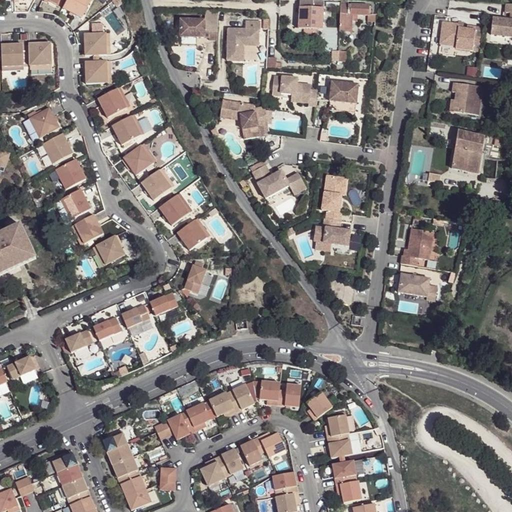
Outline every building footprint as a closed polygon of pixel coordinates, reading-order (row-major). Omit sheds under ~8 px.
[(91,0),(66,0),(63,7),(83,16),(91,0)] [(300,7),(324,8),(324,1),(300,0),(300,7)] [(340,1),(339,9),(338,31),(351,32),(352,14),(350,14),(351,2),(340,1)] [(369,6),(369,5),(351,2),(350,14),(352,14),(369,15),(369,6)] [(505,21),(493,20),(491,37),(511,38),(511,6),(506,5),(505,14),(511,15),(510,22),(505,21)] [(318,30),(323,30),(324,8),(300,7),(299,29),(304,29),(318,30)] [(209,40),(216,41),(217,11),(197,11),(197,20),(172,20),(172,37),(209,38),(209,40)] [(461,18),(444,16),(442,39),(458,40),(458,43),(475,45),(477,23),(465,22),(461,22),(461,18)] [(227,44),(227,61),(242,61),(243,46),(258,46),(258,31),(260,31),(260,22),(245,22),(245,30),(228,29),(227,41),(230,41),(230,44),(227,44)] [(105,34),(83,35),(84,56),(92,56),(93,56),(98,56),(107,55),(109,55),(109,45),(105,45),(105,34)] [(30,45),(31,70),(53,69),(52,43),(30,45)] [(1,46),(2,71),(23,70),(22,45),(1,46)] [(345,62),(346,53),(333,52),(332,61),(345,62)] [(92,62),(85,63),(85,84),(107,83),(106,72),(110,72),(110,61),(107,62),(98,62),(93,62),(92,62)] [(291,95),(301,96),(300,103),(308,104),(310,88),(310,85),(296,84),(297,79),(273,76),(271,96),(280,96),(280,94),(291,95)] [(357,85),(330,83),(328,110),(354,113),(357,85)] [(456,95),(455,102),(453,114),(478,118),(482,89),(453,85),(452,94),(456,95)] [(99,99),(97,100),(107,119),(126,109),(121,99),(124,98),(119,88),(111,93),(99,99)] [(308,104),(308,106),(315,107),(317,89),(310,88),(308,104)] [(301,96),(291,95),(290,102),(300,103),(301,96)] [(121,99),(126,109),(129,107),(124,98),(121,99)] [(236,118),(240,117),(240,122),(244,141),(258,139),(257,128),(267,127),(264,108),(254,110),(253,106),(222,102),(220,115),(236,118)] [(39,139),(60,128),(49,108),(29,119),(39,139)] [(113,126),(111,127),(121,146),(140,136),(135,127),(139,125),(134,115),(125,120),(113,126)] [(135,127),(140,136),(144,134),(139,125),(135,127)] [(457,128),(446,126),(445,133),(456,135),(457,128)] [(478,175),(482,158),(485,139),(458,132),(454,152),(454,157),(451,170),(466,173),(478,175)] [(42,145),(52,165),(73,155),(63,135),(42,145)] [(123,159),(135,177),(153,165),(147,156),(150,154),(144,145),(135,151),(124,159),(123,159)] [(0,158),(8,161),(10,154),(0,151),(0,158)] [(147,156),(153,165),(156,163),(150,154),(147,156)] [(55,171),(65,191),(85,180),(76,160),(55,171)] [(266,175),(262,168),(249,175),(255,186),(254,187),(262,202),(286,188),(291,198),(303,191),(295,176),(283,182),(278,173),(268,179),(262,182),(260,178),(266,175)] [(142,184),(141,184),(153,202),(171,189),(165,181),(168,179),(162,170),(153,175),(142,184)] [(324,220),(340,222),(341,214),(338,213),(340,197),(338,197),(340,179),(325,177),(321,212),(325,212),(324,220)] [(165,181),(171,189),(174,187),(168,179),(165,181)] [(61,200),(71,220),(91,210),(81,190),(61,200)] [(158,209),(171,227),(188,214),(182,205),(185,203),(179,194),(171,200),(160,208),(158,209)] [(182,205),(188,214),(192,212),(185,203),(182,205)] [(74,226),(84,245),(104,235),(94,215),(74,226)] [(176,234),(189,252),(206,239),(200,230),(203,228),(197,219),(190,224),(179,233),(176,234)] [(338,231),(340,222),(324,220),(322,229),(316,228),(314,244),(316,244),(322,245),(331,246),(347,248),(349,232),(338,231)] [(20,225),(0,234),(0,276),(36,259),(20,225)] [(200,230),(206,239),(210,237),(203,228),(200,230)] [(401,256),(399,266),(415,268),(416,261),(428,262),(432,243),(433,233),(412,229),(407,256),(401,256)] [(350,251),(358,252),(361,235),(353,234),(350,251)] [(94,248),(104,268),(125,258),(115,237),(94,248)] [(438,244),(432,243),(428,262),(435,264),(438,244)] [(330,253),(331,246),(322,245),(316,244),(315,251),(330,253)] [(206,272),(193,267),(184,290),(198,295),(206,272)] [(429,281),(401,276),(397,294),(426,299),(426,302),(434,303),(437,289),(428,287),(429,281)] [(150,303),(156,317),(178,308),(171,294),(150,303)] [(122,316),(128,330),(150,320),(144,306),(122,316)] [(93,329),(99,342),(121,333),(115,319),(93,329)] [(72,354),(72,355),(94,345),(88,331),(66,341),(67,343),(72,354)] [(72,354),(67,343),(62,345),(67,356),(72,354)] [(27,357),(33,371),(39,368),(33,354),(27,357)] [(5,367),(11,381),(33,371),(27,357),(5,367)] [(113,374),(115,380),(121,378),(119,372),(113,374)] [(261,400),(262,381),(253,381),(257,400),(261,400)] [(268,405),(278,406),(279,391),(280,383),(262,381),(261,400),(268,401),(268,405)] [(255,404),(246,385),(226,394),(235,414),(255,404)] [(286,385),(285,391),(279,391),(278,406),(298,408),(300,387),(286,385)] [(226,418),(235,414),(226,394),(225,392),(209,400),(217,417),(224,414),(226,418)] [(315,421),(333,408),(323,392),(308,403),(313,409),(309,412),(315,421)] [(189,417),(196,432),(207,427),(204,422),(211,419),(203,402),(186,411),(189,417)] [(183,420),(181,415),(167,421),(174,435),(176,439),(177,441),(196,432),(189,417),(183,420)] [(348,434),(349,434),(346,416),(337,417),(328,419),(329,426),(325,427),(327,438),(348,434)] [(174,435),(167,421),(161,424),(167,438),(174,435)] [(167,438),(161,424),(154,428),(157,433),(160,441),(167,438)] [(111,438),(103,442),(108,453),(128,445),(123,431),(110,436),(111,438)] [(271,437),(269,433),(259,438),(266,452),(269,459),(286,451),(279,434),(271,437)] [(344,457),(352,455),(348,434),(327,438),(331,459),(339,458),(344,457)] [(260,454),(266,452),(259,438),(241,447),(243,451),(250,466),(263,460),(260,454)] [(128,445),(108,453),(113,466),(134,457),(128,445)] [(236,455),(234,450),(215,459),(224,477),(243,469),(236,455)] [(63,457),(52,461),(57,474),(77,466),(73,456),(64,459),(63,457)] [(134,457),(113,466),(121,485),(141,477),(134,457)] [(225,480),(224,477),(215,459),(205,463),(207,467),(200,470),(208,487),(225,480)] [(340,464),(332,465),(336,486),(351,483),(350,477),(355,476),(353,461),(345,463),(340,464)] [(77,466),(57,474),(62,487),(82,479),(77,466)] [(277,476),(274,477),(278,498),(298,494),(294,473),(277,476)] [(175,484),(176,477),(161,476),(161,484),(175,484)] [(141,477),(121,485),(126,499),(147,490),(141,477)] [(19,490),(32,485),(29,478),(16,483),(19,490)] [(82,479),(62,487),(70,506),(90,498),(82,479)] [(361,500),(358,482),(351,483),(336,486),(338,497),(342,496),(344,504),(361,500)] [(32,485),(19,490),(21,497),(35,492),(32,485)] [(15,499),(12,490),(0,495),(0,511),(6,511),(8,511),(18,511),(20,511),(18,505),(16,500),(15,499)] [(147,490),(126,499),(132,511),(151,503),(147,490)] [(275,498),(277,511),(297,511),(296,507),(300,506),(298,494),(278,498),(275,498)] [(90,498),(70,506),(72,511),(92,511),(95,511),(90,498)] [(224,507),(222,501),(208,507),(210,511),(233,511),(230,505),(224,507)]
